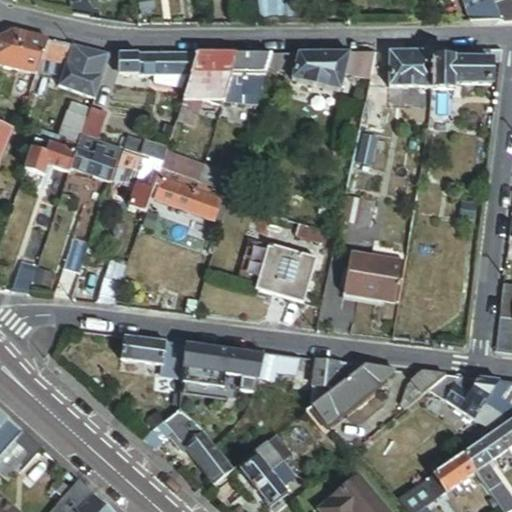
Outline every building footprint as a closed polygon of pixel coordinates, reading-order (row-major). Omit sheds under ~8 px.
[(296,0),(256,0),(259,17),(297,16),(296,0)] [(492,0),(464,0),(471,23),(501,23),(492,0)] [(0,40),(0,66),(36,75),(44,55),(48,42),(12,34),(0,40)] [(110,56),(48,42),(44,55),(69,61),(58,88),(94,100),(110,56)] [(432,53),(431,92),(455,91),(455,86),(491,86),(490,63),(501,63),(502,52),(432,53)] [(388,92),(431,92),(432,53),(376,54),(371,76),(370,80),(388,80),(388,92)] [(371,76),(376,54),(272,55),(268,67),(294,74),(293,79),(340,92),(344,77),(371,76)] [(198,55),(124,56),(120,73),(122,78),(136,78),(137,79),(156,79),(156,87),(181,91),(185,79),(190,79),(198,55)] [(198,55),(190,79),(174,127),(179,128),(193,132),(204,100),(221,103),(233,55),(198,55)] [(272,55),(233,55),(221,103),(221,105),(227,104),(257,107),(268,67),(272,55)] [(378,92),(388,92),(388,80),(370,80),(368,87),(378,90),(378,92)] [(365,106),(359,130),(381,135),(386,110),(365,106)] [(104,115),(90,110),(81,135),(95,140),(104,115)] [(492,132),(494,115),(465,111),(463,128),(492,132)] [(77,143),(85,119),(66,112),(57,137),(66,140),(77,143)] [(14,122),(0,117),(0,128),(10,132),(14,122)] [(0,159),(10,132),(0,128),(0,159)] [(169,142),(172,131),(166,129),(162,140),(169,142)] [(52,135),(39,131),(32,152),(44,157),(48,146),(52,135)] [(57,137),(52,135),(48,146),(62,150),(66,140),(57,137)] [(98,144),(80,138),(79,144),(69,171),(110,185),(118,162),(108,158),(110,154),(96,149),(98,144)] [(44,157),(32,152),(25,172),(44,178),(48,168),(68,175),(69,171),(79,144),(77,143),(66,140),(62,150),(48,146),(44,157)] [(123,154),(150,163),(161,167),(165,155),(165,154),(128,141),(123,154)] [(121,152),(98,144),(96,149),(110,154),(108,158),(118,162),(121,152)] [(200,185),(205,167),(165,155),(161,167),(159,173),(164,174),(200,185)] [(144,215),(150,200),(159,173),(161,167),(150,163),(148,168),(122,159),(114,183),(111,190),(129,196),(131,189),(136,190),(129,210),(144,215)] [(232,194),(237,177),(205,167),(200,185),(205,186),(232,194)] [(155,202),(155,201),(164,174),(159,173),(150,200),(155,202)] [(204,192),(205,186),(200,185),(164,174),(155,201),(214,223),(222,201),(208,198),(209,193),(204,192)] [(363,201),(345,197),(339,222),(357,226),(363,201)] [(381,205),(363,201),(357,226),(376,230),(381,205)] [(295,237),(334,248),(337,236),(299,225),(295,237)] [(75,241),(65,271),(82,276),(91,246),(75,241)] [(322,261),(274,248),(261,293),(309,306),(322,261)] [(399,306),(406,264),(351,255),(344,296),(383,303),(399,306)] [(127,269),(113,264),(100,305),(115,307),(127,269)] [(29,296),(38,271),(22,265),(12,295),(29,297),(29,296)] [(500,321),(511,322),(511,288),(504,287),(500,321)] [(383,303),(344,296),(343,302),(382,308),(383,303)] [(187,346),(124,339),(121,362),(163,367),(161,378),(182,380),(184,370),(187,346)] [(229,351),(187,346),(184,370),(226,376),(229,351)] [(248,354),(229,351),(226,376),(245,378),(248,354)] [(262,356),(248,354),(245,378),(259,380),(262,356)] [(299,360),(262,356),(259,380),(258,382),(296,387),(299,360)] [(365,368),(317,362),(310,410),(312,409),(365,368)] [(393,371),(365,368),(312,409),(329,431),(346,418),(343,413),(394,375),(393,371)] [(446,378),(411,374),(410,381),(409,386),(421,398),(428,392),(446,378)] [(182,380),(161,378),(159,394),(180,397),(182,380)] [(511,385),(446,378),(428,392),(479,429),(491,437),(496,434),(511,423),(511,385)] [(409,386),(410,381),(400,407),(404,412),(421,398),(409,386)] [(312,409),(310,410),(306,413),(323,435),(329,431),(312,409)] [(179,412),(143,441),(152,452),(168,439),(173,434),(186,450),(215,485),(233,471),(214,448),(179,412)] [(22,434),(0,413),(0,457),(2,456),(22,434)] [(511,423),(496,434),(508,452),(511,457),(511,423)] [(459,442),(472,451),(491,437),(479,429),(473,437),(466,432),(459,442)] [(42,452),(22,434),(2,456),(17,470),(21,474),(42,452)] [(186,450),(173,434),(168,439),(181,454),(186,450)] [(472,451),(464,456),(476,474),(488,466),(495,461),(508,452),(496,434),(491,437),(472,451)] [(453,449),(464,456),(472,451),(459,442),(453,449)] [(268,443),(233,471),(237,476),(233,479),(244,492),(251,486),(270,510),(288,496),(282,489),(271,474),(284,464),(268,443)] [(0,457),(0,477),(6,483),(17,470),(2,456),(0,457)] [(464,456),(400,502),(406,511),(426,511),(425,510),(476,474),(464,456)] [(495,461),(488,466),(491,471),(498,466),(495,461)] [(296,479),(284,464),(271,474),(282,489),(286,486),(296,479)] [(491,471),(488,466),(476,474),(489,494),(501,486),(491,471)] [(385,511),(357,479),(318,511),(385,511)] [(108,511),(78,484),(67,497),(82,511),(81,511),(108,511)] [(511,511),(511,501),(501,486),(489,494),(502,511),(511,511)] [(17,511),(0,496),(0,503),(9,511),(17,511)] [(67,497),(58,507),(63,511),(81,511),(82,511),(67,497)] [(9,511),(0,503),(0,511),(9,511)]
